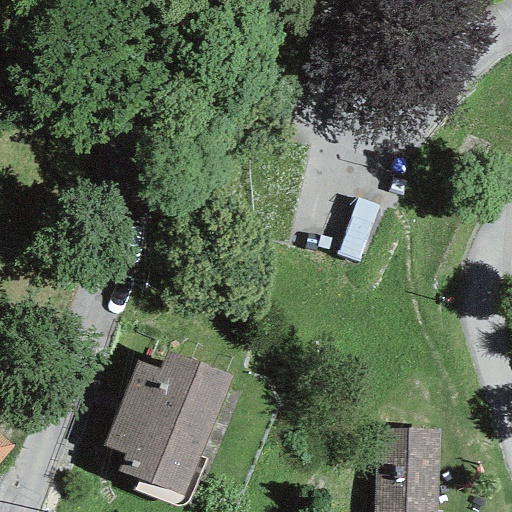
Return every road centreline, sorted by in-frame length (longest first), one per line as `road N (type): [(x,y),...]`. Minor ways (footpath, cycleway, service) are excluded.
road 1 (residential): [(126,0),(120,222),(21,511)]
road 2 (residential): [(346,0),(339,80),(350,112),(381,123),(410,114),(511,27)]
road 3 (residential): [(511,219),(482,275),(478,317),(511,416)]
